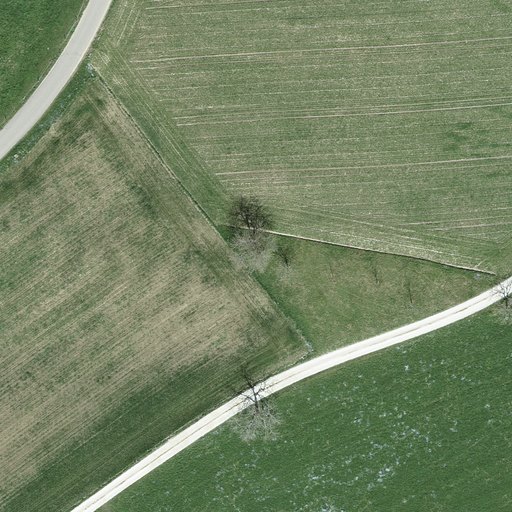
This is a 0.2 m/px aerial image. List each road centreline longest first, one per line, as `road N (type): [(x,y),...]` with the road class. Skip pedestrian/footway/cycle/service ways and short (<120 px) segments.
road 1 (track): [(84,511),(267,385),(471,309),(511,285)]
road 2 (unclassified): [(100,0),(57,78),(0,145)]
